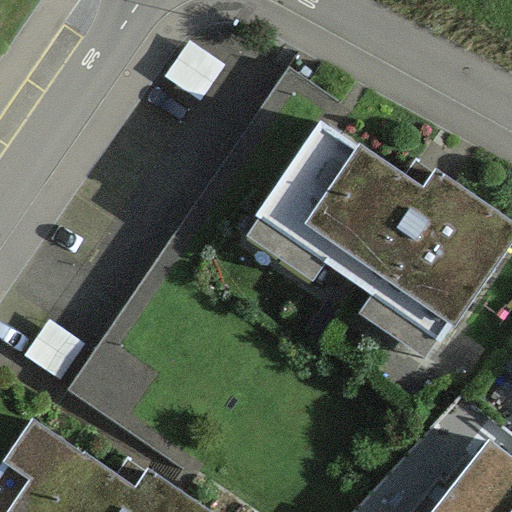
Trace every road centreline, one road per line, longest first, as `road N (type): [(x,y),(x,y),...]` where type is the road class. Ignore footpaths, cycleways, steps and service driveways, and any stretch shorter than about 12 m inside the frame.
road 1 (residential): [(139,0),(0,202)]
road 2 (residential): [(317,0),(511,111)]
